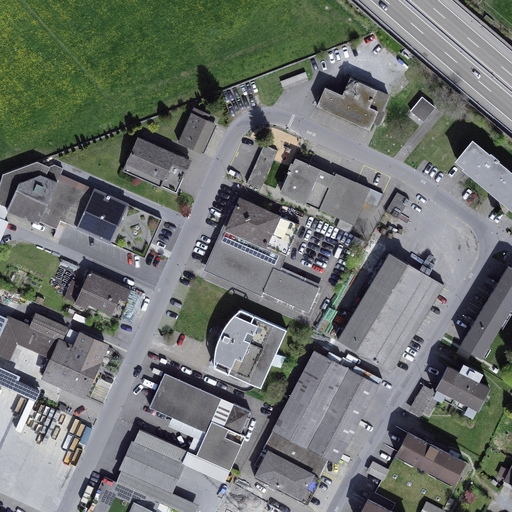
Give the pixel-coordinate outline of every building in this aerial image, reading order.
[(305,73),(281,82),(283,86),(307,76),(305,73)] [(338,93),(343,95),(347,86),(350,78),(346,76),(338,93)] [(384,113),(381,112),(388,95),(350,78),(347,86),(343,95),(338,93),(326,87),(318,106),(351,120),(370,129),(374,120),(379,123),(384,113)] [(411,111),(424,122),(435,108),(422,97),(411,111)] [(195,108),(179,142),(199,152),(213,122),(206,119),(208,114),(195,108)] [(199,152),(204,154),(217,124),(213,122),(199,152)] [(125,168),(175,190),(188,161),(138,139),(125,168)] [(457,160),(494,191),(510,171),(498,161),(499,160),(491,154),(490,155),(473,141),(457,160)] [(261,189),(278,151),(264,145),(247,183),(261,189)] [(300,161),(327,172),(327,171),(336,175),(335,177),(355,186),(357,182),(301,158),(300,161)] [(327,171),(327,172),(300,161),(296,159),(293,165),(292,164),(288,173),(289,173),(281,192),(340,219),(336,228),(350,234),(364,201),(377,207),(383,194),(357,182),(355,186),(335,177),(336,175),(327,171)] [(54,165),(50,167),(37,161),(3,174),(0,183),(0,203),(10,208),(56,229),(53,237),(58,240),(65,226),(59,224),(60,220),(66,223),(141,257),(147,242),(151,244),(162,220),(135,207),(134,210),(115,202),(116,199),(95,189),(93,194),(59,179),(61,174),(63,169),(54,165)] [(494,191),(511,205),(511,172),(510,171),(494,191)] [(93,194),(95,189),(61,174),(59,179),(93,194)] [(397,192),(386,212),(398,219),(410,200),(397,192)] [(230,222),(227,228),(286,254),(300,224),(279,215),(274,213),(269,211),(264,209),(241,198),(237,206),(230,222)] [(134,210),(135,207),(116,199),(115,202),(134,210)] [(0,218),(4,220),(10,208),(0,203),(0,218)] [(308,312),(209,268),(220,244),(227,228),(230,222),(237,206),(233,205),(203,270),(310,317),(324,286),(281,266),(279,270),(319,288),(308,312)] [(0,234),(2,236),(8,222),(4,220),(0,218),(0,234)] [(281,266),(286,254),(227,228),(220,244),(279,270),(281,266)] [(141,257),(145,258),(151,244),(147,242),(141,257)] [(209,268),(308,312),(319,288),(279,270),(220,244),(209,268)] [(390,252),(338,339),(392,371),(413,337),(444,285),(421,271),(390,252)] [(511,268),(508,267),(484,306),(504,318),(511,305),(511,268)] [(87,308),(89,304),(119,317),(131,290),(89,272),(83,285),(72,280),(64,298),(87,308)] [(0,295),(17,303),(20,298),(0,288),(0,295)] [(119,317),(132,323),(144,296),(131,290),(119,317)] [(504,318),(484,306),(461,344),(481,356),(504,318)] [(230,317),(223,328),(217,341),(214,353),(214,366),(250,382),(256,385),(262,387),(272,364),(281,368),(286,357),(277,353),(287,330),(240,309),(230,317)] [(103,352),(110,355),(113,349),(70,329),(64,342),(60,341),(67,327),(37,314),(30,328),(8,317),(7,319),(0,333),(16,340),(53,357),(44,377),(84,395),(103,352)] [(0,352),(9,356),(16,340),(0,333),(0,334),(0,352)] [(314,351),(263,448),(269,451),(319,477),(329,458),(337,462),(378,384),(351,370),(355,364),(343,357),(339,364),(314,351)] [(482,374),(463,364),(459,372),(449,366),(435,394),(443,398),(446,391),(470,403),(466,410),(474,414),(477,407),(478,407),(489,387),(478,382),(482,374)] [(0,383),(11,389),(15,380),(17,375),(0,367),(0,383)] [(230,470),(245,436),(240,433),(240,434),(223,426),(212,421),(222,398),(165,373),(150,407),(173,417),(207,432),(197,454),(196,455),(230,470)] [(39,391),(15,380),(11,389),(35,400),(35,399),(38,392),(39,391)] [(433,397),(436,392),(424,384),(408,409),(420,417),(423,412),(433,397)] [(466,410),(470,403),(446,391),(443,398),(466,410)] [(423,412),(429,415),(438,400),(433,397),(423,412)] [(226,419),(224,418),(228,409),(230,410),(233,403),(222,398),(212,421),(223,426),(226,419)] [(224,418),(226,419),(223,426),(240,434),(240,433),(243,427),(246,428),(250,419),(248,418),(251,411),(233,403),(230,410),(228,409),(224,418)] [(189,451),(197,454),(207,432),(173,417),(168,426),(195,438),(189,451)] [(134,441),(183,463),(225,482),(230,470),(196,455),(140,429),(134,441)] [(409,432),(398,452),(400,453),(416,462),(431,469),(453,481),(454,481),(464,462),(457,458),(449,453),(409,432)] [(134,441),(121,470),(170,491),(183,463),(134,441)] [(457,458),(459,454),(451,449),(449,453),(457,458)] [(255,478),(305,504),(319,477),(269,451),(255,478)] [(415,465),(416,462),(400,453),(398,456),(415,465)] [(368,471),(383,479),(385,475),(388,470),(373,462),(370,466),(368,471)] [(511,483),(511,465),(509,471),(502,467),(498,476),(505,479),(505,480),(511,483)] [(451,484),(453,481),(431,469),(429,473),(451,484)] [(196,511),(199,505),(170,491),(121,470),(116,481),(181,511),(184,511),(196,511)] [(180,511),(181,511),(116,481),(105,477),(89,511),(180,511)] [(445,509),(449,511),(454,500),(450,498),(445,509)] [(392,511),(369,499),(361,511),(392,511)]
